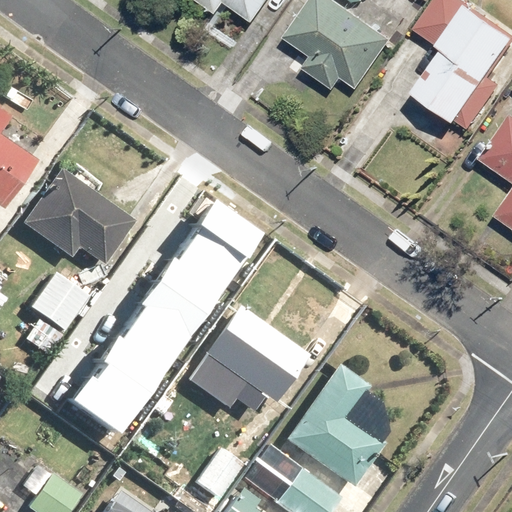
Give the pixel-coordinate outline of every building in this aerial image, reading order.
[(273,0),(203,0),(221,13),(229,2),(258,22),(273,0)] [(396,38),(340,0),(313,0),(289,35),(317,55),(308,69),(339,90),(349,75),(363,85),(396,38)] [(439,0),(393,69),(467,119),(511,53),(511,28),(470,0),(439,0)] [(0,103),(0,206),(4,210),(36,164),(0,139),(0,132),(13,113),(0,103)] [(511,188),(497,210),(511,220),(511,116),(480,162),(511,184),(511,188)] [(62,173),(26,224),(68,253),(73,246),(105,269),(136,225),(62,173)] [(203,199),(62,397),(114,434),(255,235),(203,199)] [(52,273),(27,306),(59,331),(84,298),(52,273)] [(239,301),(203,356),(276,404),(312,349),(239,301)] [(337,365),(287,438),(355,484),(384,442),(345,416),(367,385),(337,365)] [(217,447),(193,481),(221,500),(245,467),(217,447)] [(298,471),(275,502),(288,511),(327,511),(337,499),(298,471)] [(31,506),(40,511),(61,511),(75,490),(52,475),(31,506)] [(144,511),(110,489),(94,511),(144,511)] [(271,511),(244,489),(225,511),(271,511)]
